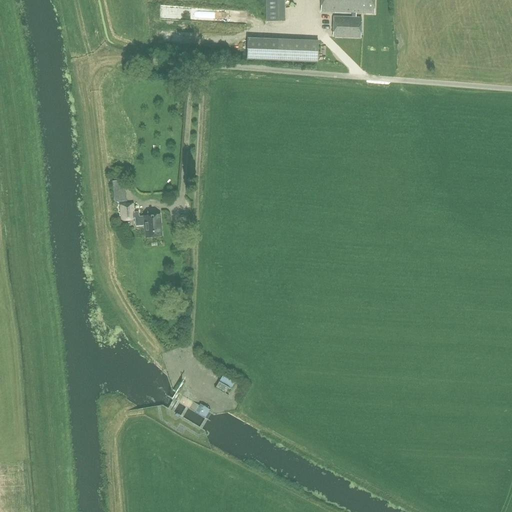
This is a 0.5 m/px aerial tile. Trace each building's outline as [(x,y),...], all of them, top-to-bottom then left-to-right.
[(283,0),(265,0),(266,20),(284,20),(283,0)] [(320,0),(320,11),(351,12),(351,17),(333,16),(332,36),(360,37),(361,17),(356,17),(356,12),(374,12),(374,0),(320,0)] [(176,12),(175,3),(160,4),(161,13),(176,12)] [(317,40),(245,38),(244,59),(317,62),(317,40)] [(115,201),(125,200),(123,181),(114,182),(115,201)] [(120,205),(122,220),(134,219),(134,218),(133,212),(133,204),(120,205)] [(145,237),(161,236),(159,215),(143,216),(143,217),(142,216),(139,217),(138,212),(133,212),(134,218),(135,226),(143,225),(143,224),(144,224),(144,226),(145,237)] [(221,374),(221,375),(222,375),(218,381),(215,387),(214,387),(228,395),(225,393),(228,387),(232,389),(231,388),(234,382),(235,383),(221,374)] [(188,407),(188,408),(204,418),(206,415),(208,412),(210,409),(200,403),(199,403),(200,404),(199,405),(192,401),(192,402),(198,406),(197,409),(195,411),(188,407)]
